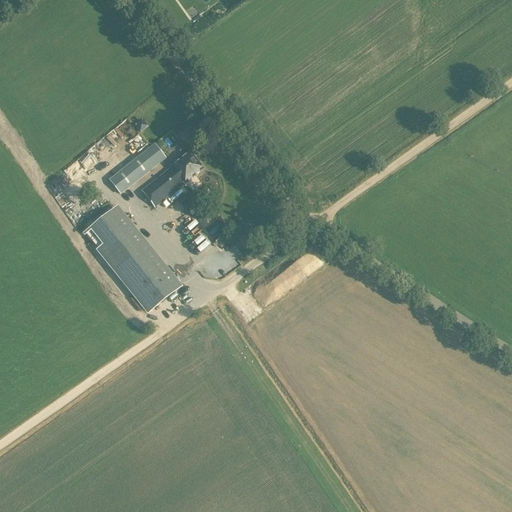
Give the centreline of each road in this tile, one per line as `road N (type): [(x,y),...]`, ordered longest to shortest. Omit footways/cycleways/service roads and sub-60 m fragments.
road 1 (track): [(0,443),(511,80)]
road 2 (unclassified): [(511,358),(339,245),(134,0)]
road 3 (track): [(206,297),(351,511)]
